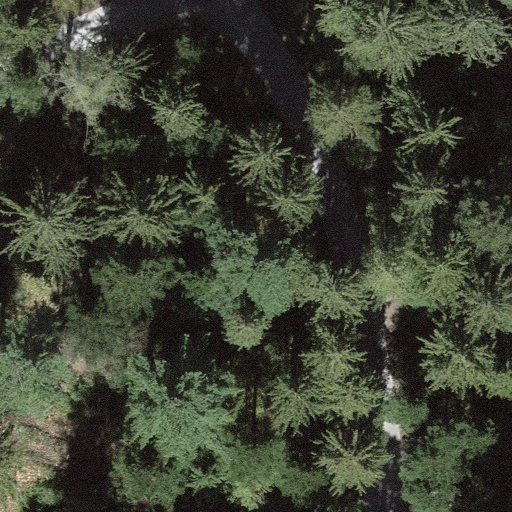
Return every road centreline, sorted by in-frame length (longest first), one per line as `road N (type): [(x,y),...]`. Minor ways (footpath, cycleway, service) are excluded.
road 1 (unclassified): [(389,511),(365,289),(346,199),(286,65),(219,0)]
road 2 (unclassified): [(0,50),(137,0)]
